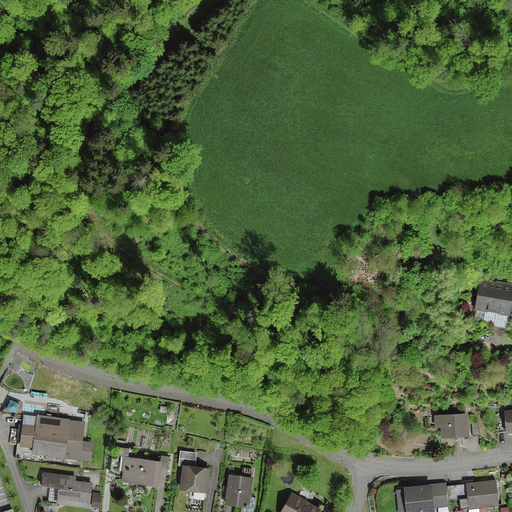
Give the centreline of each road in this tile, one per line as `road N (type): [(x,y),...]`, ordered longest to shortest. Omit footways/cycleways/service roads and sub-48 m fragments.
road 1 (residential): [(0,330),(82,370),(259,409),(369,462)]
road 2 (track): [(225,0),(109,108),(87,133),(81,161),(82,192),(97,220),(171,280)]
road 3 (residential): [(369,462),(423,466),(511,455)]
